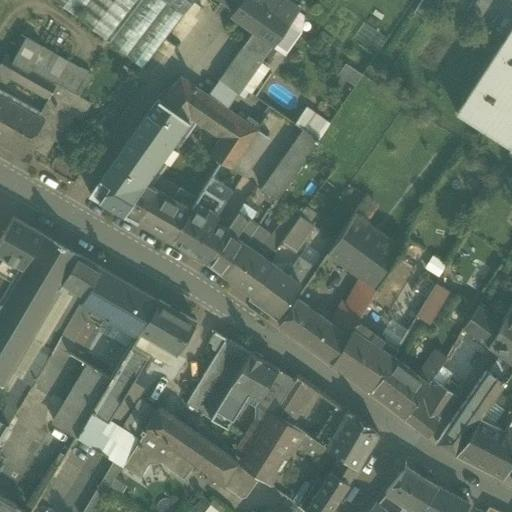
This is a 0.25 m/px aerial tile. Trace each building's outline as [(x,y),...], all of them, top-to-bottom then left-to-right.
[(52,0),(143,69),(195,0),(234,0),(240,4),(242,0),(52,0)] [(298,10),(283,0),(242,0),(240,4),(231,16),(254,32),(243,47),(261,61),(272,45),(284,54),(299,32),(287,24),(298,10)] [(421,0),(413,13),(423,19),(435,0),(421,0)] [(511,25),(455,114),(511,150),(511,25)] [(13,60),(57,83),(79,96),(91,75),(25,37),(13,60)] [(47,100),(57,83),(13,60),(4,55),(0,61),(0,82),(5,85),(10,77),(47,100)] [(0,95),(0,143),(24,157),(29,146),(45,156),(54,140),(59,143),(74,115),(81,120),(90,103),(79,96),(57,83),(47,100),(38,117),(0,95)] [(89,194),(130,218),(151,186),(144,182),(189,120),(158,98),(89,194)] [(302,128),(259,188),(276,200),(318,140),(302,128)] [(130,218),(171,241),(191,210),(151,186),(130,218)] [(191,210),(171,241),(205,262),(226,229),(213,222),(217,215),(213,213),(221,201),(203,190),(191,210)] [(349,305),(362,314),(375,289),(401,249),(364,221),(375,206),(365,196),(353,213),(326,253),(364,281),(349,305)] [(226,229),(205,262),(223,274),(243,243),(245,244),(257,226),(237,212),(226,229)] [(279,239),(295,250),(312,225),(297,214),(279,239)] [(0,256),(22,269),(43,234),(13,217),(0,239),(0,256)] [(245,244),(243,243),(223,274),(251,295),(272,263),(262,256),(265,252),(275,251),(275,248),(279,242),(271,235),(257,226),(245,244)] [(60,289),(79,255),(43,234),(22,269),(0,305),(0,304),(0,384),(2,386),(60,289)] [(80,303),(102,267),(79,255),(60,289),(70,294),(20,378),(32,385),(55,344),(80,303)] [(272,263),(251,295),(279,316),(312,266),(298,257),(291,268),(286,265),(283,271),(272,263)] [(109,320),(131,284),(102,267),(80,303),(109,320)] [(414,315),(429,324),(448,290),(433,281),(414,315)] [(137,336),(159,301),(131,284),(109,320),(137,336)] [(335,326),(296,298),(278,325),(331,363),(348,337),(357,323),(362,314),(349,305),(335,326)] [(172,358),(194,321),(159,301),(137,336),(111,378),(91,410),(107,420),(150,352),(166,362),(172,358)] [(511,364),(511,302),(500,323),(487,347),(487,348),(497,354),(511,364)] [(487,347),(500,323),(476,306),(462,329),(487,347)] [(371,389),(392,356),(396,349),(357,323),(348,337),(331,363),(371,389)] [(210,418),(249,353),(212,331),(211,334),(213,335),(209,342),(220,349),(186,403),(210,418)] [(196,379),(213,348),(205,344),(187,375),(196,379)] [(417,374),(392,356),(371,389),(370,391),(403,417),(430,378),(445,357),(434,349),(418,370),(417,374)] [(259,399),(277,369),(249,353),(210,418),(226,428),(247,393),(259,399)] [(511,371),(511,364),(497,354),(486,371),(504,383),(511,371)] [(91,410),(111,378),(89,365),(55,424),(75,437),(76,435),(91,410)] [(456,453),(479,418),(504,383),(486,371),(435,442),(454,455),(456,453)] [(403,417),(427,435),(460,388),(448,380),(443,387),(430,378),(403,417)] [(146,427),(157,410),(138,399),(120,428),(107,420),(91,410),(76,435),(123,464),(146,427)] [(341,408),(337,405),(315,441),(326,447),(325,448),(339,457),(356,470),(378,433),(342,407),(341,408)] [(160,408),(159,407),(157,410),(146,427),(193,463),(223,486),(238,462),(160,408)] [(511,417),(504,431),(479,418),(456,453),(502,477),(511,460),(511,417)] [(193,463),(146,427),(123,464),(122,465),(139,476),(142,472),(143,474),(148,466),(146,465),(148,462),(161,461),(168,466),(166,468),(175,475),(177,473),(183,477),(193,463)] [(328,511),(356,470),(339,457),(324,480),(316,475),(310,484),(305,481),(290,501),(304,511),(328,511)] [(425,503),(437,486),(406,467),(384,493),(410,509),(408,511),(415,511),(423,502),(425,503)] [(461,511),(467,502),(437,486),(425,503),(423,502),(415,511),(461,511)] [(27,511),(0,495),(0,511),(27,511)]
